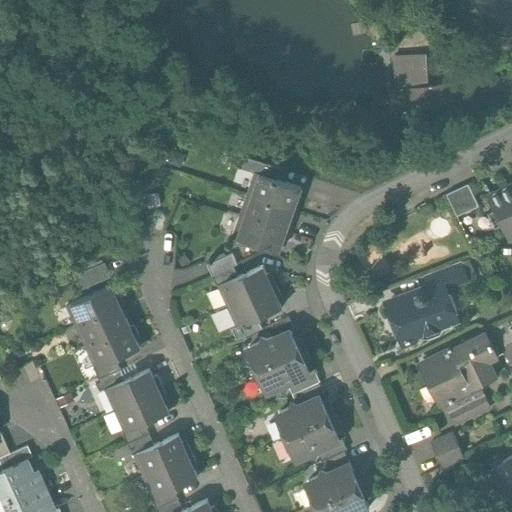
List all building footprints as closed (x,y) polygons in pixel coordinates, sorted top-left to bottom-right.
[(399,63),(400,120),(454,119),(453,93),(427,94),(426,62),(399,63)] [(280,166),(246,154),(242,166),(255,170),(277,177),(280,166)] [(277,177),(255,170),(247,192),(297,209),(302,195),(298,194),(301,185),(277,177)] [(468,184),(446,194),(457,216),(478,206),(468,184)] [(511,184),(487,197),(494,211),(487,214),(494,230),(501,226),(508,240),(511,238),(511,184)] [(297,209),(247,192),(240,214),(290,231),(297,209)] [(290,231),(240,214),(232,236),(278,252),(281,243),(285,245),(290,231)] [(232,254),(207,265),(211,276),(233,266),(237,265),(232,254)] [(460,263),(427,276),(431,288),(443,284),(446,291),(467,283),(460,263)] [(104,264),(73,278),(79,292),(110,278),(104,264)] [(233,266),(211,276),(216,287),(218,286),(238,277),(233,266)] [(238,277),(218,286),(227,308),(276,286),(270,273),(266,275),(262,266),(238,277)] [(428,293),(421,290),(414,293),(410,303),(399,299),(390,303),(387,309),(392,321),(395,322),(398,321),(401,329),(399,330),(397,335),(401,346),(406,348),(414,345),(417,338),(426,335),(430,337),(435,334),(436,331),(454,324),(456,318),(454,312),(449,310),(447,311),(444,303),(446,302),(448,297),(446,291),(443,284),(431,288),(433,292),(428,293)] [(276,286),(227,308),(237,329),(257,320),(281,309),(278,301),(281,299),(276,286)] [(111,287),(66,307),(76,328),(120,308),(121,309),(124,307),(118,293),(115,295),(111,287)] [(120,308),(76,328),(85,349),(130,329),(129,329),(121,309),(120,308)] [(289,319),(267,329),(272,340),(290,332),(294,330),(289,319)] [(237,329),(231,331),(236,342),(262,331),(257,320),(237,329)] [(511,327),(499,334),(505,348),(501,350),(508,368),(511,369),(511,323),(511,324),(511,327)] [(85,349),(95,370),(115,361),(139,350),(136,342),(139,340),(133,327),(129,329),(130,329),(85,349)] [(272,340),(267,342),(262,340),(260,345),(249,350),(247,357),(254,374),(305,352),(301,343),(293,340),(290,332),(272,340)] [(503,358),(492,332),(484,336),(496,361),(503,358)] [(484,336),(422,368),(446,416),(484,397),(479,388),(495,379),(488,365),(496,361),(484,336)] [(305,352),(254,374),(262,392),(269,394),(280,389),(285,391),(286,387),(310,376),(306,368),(309,360),(305,352)] [(95,370),(93,371),(98,382),(120,372),(115,361),(95,370)] [(98,382),(95,384),(99,395),(104,392),(125,383),(120,372),(98,382)] [(125,383),(104,392),(114,414),(162,392),(157,379),(153,381),(149,372),(125,383)] [(318,386),(297,396),(301,406),(319,399),(323,397),(318,386)] [(162,392),(114,414),(124,435),(144,426),(168,415),(165,407),(168,405),(162,392)] [(484,397),(446,416),(454,430),(491,411),(484,397)] [(301,406),(296,409),(292,407),(290,412),(279,417),(276,423),(284,441),(335,418),(331,410),(323,407),(319,399),(301,406)] [(335,418),(284,441),(292,459),(298,461),(310,456),(314,458),(316,453),(339,443),(335,435),(339,427),(335,418)] [(124,435),(122,436),(127,447),(149,437),(144,426),(124,435)] [(0,435),(0,461),(10,456),(0,436),(0,435)] [(149,437),(127,447),(132,458),(134,457),(154,448),(149,437)] [(154,448),(134,457),(143,479),(191,457),(185,444),(182,445),(178,437),(154,448)] [(452,437),(430,446),(441,471),(463,462),(452,437)] [(339,443),(316,453),(321,464),(322,464),(344,454),(347,453),(342,442),(339,443)] [(27,449),(0,461),(0,466),(3,473),(27,462),(32,460),(27,449)] [(344,454),(322,464),(327,475),(349,465),(344,454)] [(191,457),(143,479),(153,500),(173,491),(197,480),(194,472),(197,470),(191,457)] [(511,460),(491,473),(508,500),(511,497),(511,460)] [(3,473),(0,473),(0,505),(44,486),(41,480),(36,481),(27,462),(3,473)] [(327,475),(326,475),(321,474),(319,478),(308,483),(305,490),(313,508),(364,485),(361,477),(353,474),(349,465),(327,475)] [(364,485),(313,508),(315,511),(364,511),(369,510),(365,501),(368,494),(364,485)] [(44,486),(0,506),(0,511),(48,511),(42,497),(47,495),(44,487),(44,486)] [(444,495),(435,489),(431,495),(441,501),(444,495)] [(153,500),(151,501),(156,511),(178,502),(173,491),(153,500)] [(182,511),(178,502),(156,511),(155,511),(182,511)] [(184,511),(215,511),(214,509),(211,510),(207,502),(184,511)]
